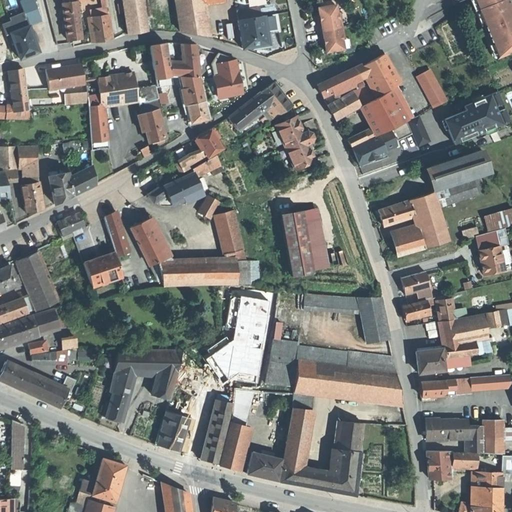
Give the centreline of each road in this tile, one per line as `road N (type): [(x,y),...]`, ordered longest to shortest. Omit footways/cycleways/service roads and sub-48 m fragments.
road 1 (residential): [(304,86),(339,154),(382,275),(412,405),(423,511)]
road 2 (residential): [(0,237),(210,124),(254,91),(267,66)]
road 3 (residential): [(267,66),(195,38),(154,35),(0,68)]
road 4 (tertiary): [(201,477),(0,398)]
road 5 (tertiary): [(358,511),(201,477)]
road 6 (residential): [(422,0),(407,35),(304,86)]
